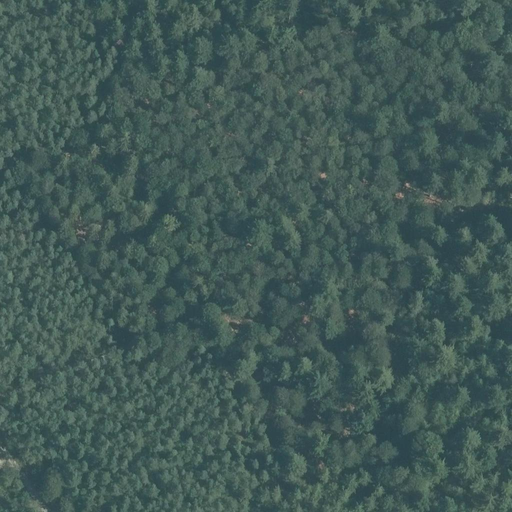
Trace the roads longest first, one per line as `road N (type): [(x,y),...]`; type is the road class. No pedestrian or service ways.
road 1 (track): [(0,399),(402,245)]
road 2 (track): [(402,245),(296,0)]
